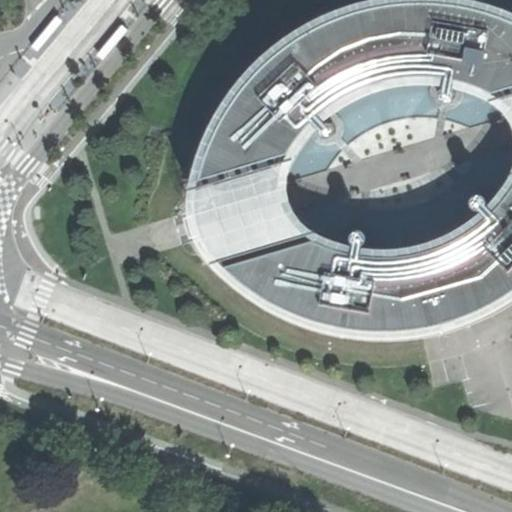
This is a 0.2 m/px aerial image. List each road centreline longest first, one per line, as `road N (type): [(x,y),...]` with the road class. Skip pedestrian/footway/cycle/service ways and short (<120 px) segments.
road 1 (residential): [(511,473),(27,289),(0,260)]
road 2 (tertiary): [(407,487),(0,324)]
road 3 (tertiary): [(0,363),(407,487)]
road 4 (tertiary): [(0,198),(164,0)]
road 5 (residential): [(0,138),(111,0)]
